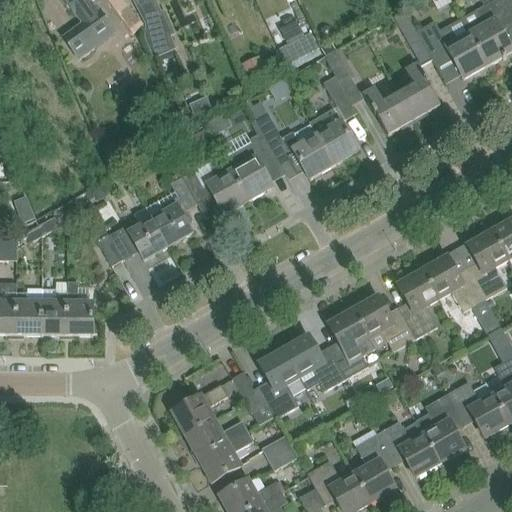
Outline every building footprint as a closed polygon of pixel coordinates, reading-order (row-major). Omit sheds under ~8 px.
[(115,36),(111,30),(99,14),(98,15),(90,4),(95,0),(61,0),(73,17),(75,15),(83,26),(64,40),(79,62),(95,50),(115,36)] [(123,0),(104,0),(132,36),(144,27),(123,0)] [(145,41),(153,60),(175,51),(169,38),(174,36),(164,14),(161,16),(154,0),(135,8),(146,27),(145,41)] [(470,37),(488,68),(502,60),(503,62),(506,60),(505,58),(511,53),(498,30),(511,22),(511,17),(502,0),(478,0),(484,9),(475,14),(484,30),(470,37)] [(511,0),(502,0),(511,17),(511,0)] [(410,48),(421,42),(417,36),(405,14),(394,20),(410,48)] [(434,26),(417,36),(421,42),(434,66),(450,58),(463,82),(488,68),(470,37),(456,45),(447,30),(439,34),(434,26)] [(335,80),(340,88),(351,82),(334,53),(324,59),(335,80)] [(243,66),(241,66),(248,82),(265,75),(259,59),(256,60),(243,66)] [(417,94),(401,103),(413,124),(440,109),(428,87),(429,87),(423,76),(419,69),(418,67),(406,73),(417,94)] [(345,123),(356,117),(351,108),(340,88),(335,80),(324,86),(330,97),(345,123)] [(388,138),(413,124),(401,103),(387,111),(375,91),(363,98),(364,100),(374,118),(376,117),(388,138)] [(334,169),(358,155),(334,112),(309,126),(310,128),(316,138),(334,169)] [(288,156),(281,144),(266,117),(255,124),(277,163),(288,156)] [(265,170),(277,163),(255,124),(250,126),(257,138),(249,142),(251,146),(223,162),(248,204),(273,190),(256,160),(259,158),(265,170)] [(300,166),(304,173),(310,183),(334,169),(316,138),(310,128),(294,137),(281,144),(288,156),(293,154),(300,166)] [(120,140),(103,148),(114,170),(131,162),(120,140)] [(194,174),(181,181),(196,207),(205,202),(209,200),(203,190),(206,188),(212,198),(220,212),(224,218),(248,204),(223,162),(213,167),(211,164),(197,172),(194,174)] [(147,211),(152,222),(168,250),(192,236),(185,224),(190,221),(192,224),(193,223),(187,213),(196,207),(181,181),(171,187),(176,196),(147,211)] [(99,185),(88,191),(95,203),(106,196),(99,185)] [(27,199),(14,204),(22,226),(35,221),(27,199)] [(54,220),(40,228),(45,237),(60,229),(54,220)] [(137,223),(109,239),(123,263),(134,257),(132,254),(137,251),(144,263),(168,250),(152,222),(141,229),(137,223)] [(511,260),(511,224),(492,235),(507,263),(511,260)] [(29,246),(45,237),(40,228),(24,236),(29,246)] [(495,270),(507,263),(492,235),(480,242),(479,242),(468,248),(481,272),(470,278),(484,303),(506,291),(495,270)] [(123,263),(109,239),(108,237),(97,244),(112,270),(123,263)] [(8,245),(0,245),(0,263),(17,264),(17,241),(8,245)] [(169,252),(133,269),(146,295),(182,278),(169,252)] [(444,262),(422,275),(438,302),(450,295),(462,316),(472,310),(488,338),(500,330),(484,303),(470,278),(460,284),(446,260),(444,261),(444,262)] [(425,310),(438,302),(422,275),(410,282),(410,281),(398,287),(412,311),(401,317),(415,342),(436,330),(425,310)] [(42,306),(42,339),(67,339),(67,300),(67,297),(67,285),(56,285),(56,292),(42,292),(42,306)] [(78,306),(78,285),(67,285),(67,297),(67,300),(67,339),(93,339),(93,336),(97,336),(97,319),(93,318),(93,306),(78,306)] [(5,306),(0,306),(0,338),(16,339),(16,297),(5,297),(5,306)] [(16,339),(42,339),(42,306),(28,306),(28,297),(24,297),(16,297),(16,339)] [(387,345),(393,355),(415,342),(401,317),(391,323),(386,315),(377,299),(375,301),(353,314),(368,342),(381,334),(387,345)] [(342,350),(331,356),(345,382),(367,369),(362,360),(374,353),(368,342),(353,314),(341,321),(340,320),(329,327),(342,350)] [(323,394),(345,382),(331,356),(321,362),(308,338),(305,340),(306,341),(284,354),(299,381),(311,374),(323,394)] [(266,406),(274,420),(275,422),(298,409),(286,388),(299,381),(284,354),(271,361),(271,360),(259,366),(272,390),(262,396),(267,406),(266,406)] [(511,360),(493,371),(505,392),(493,399),(509,427),(511,425),(511,360)] [(440,366),(431,370),(435,378),(444,373),(440,366)] [(232,382),(246,405),(258,398),(254,393),(244,375),(232,382)] [(468,386),(447,398),(461,424),(472,417),(485,441),(488,440),(488,439),(509,427),(493,399),(479,406),(468,386)] [(174,418),(186,439),(213,423),(207,411),(228,399),(221,388),(172,416),(173,419),(174,418)] [(258,398),(246,405),(251,415),(259,411),(266,406),(267,406),(262,396),(259,390),(254,393),(258,398)] [(428,417),(415,425),(422,437),(423,438),(439,467),(453,459),(453,460),(464,453),(454,434),(451,429),(461,424),(447,398),(424,410),(428,417)] [(192,452),(198,462),(247,435),(241,425),(221,436),(213,423),(186,439),(193,452),(192,452)] [(388,431),(377,438),(391,463),(392,463),(393,463),(402,457),(406,463),(416,481),(419,479),(418,478),(439,467),(423,438),(422,437),(415,425),(402,433),(398,426),(388,431)] [(366,471),(354,478),(369,506),(383,498),(384,499),(395,492),(382,469),(391,463),(377,438),(374,432),(352,445),(355,450),(366,471)] [(232,457),(252,445),(247,435),(198,462),(204,473),(205,472),(212,485),(211,485),(211,486),(240,470),(232,457)] [(267,464),(291,450),(284,438),(260,452),(267,464)] [(297,460),(291,450),(267,464),(273,474),(297,460)] [(306,477),(314,491),(316,491),(326,508),(323,503),(333,497),(341,511),(358,511),(369,506),(354,478),(341,485),(329,465),(306,477)] [(251,511),(281,495),(275,485),(255,497),(247,484),(219,500),(220,501),(221,500),(227,511),(251,511)] [(300,500),(306,511),(317,505),(321,511),(326,508),(316,491),(314,491),(300,500)] [(281,495),(251,511),(282,511),(281,509),(287,506),(281,495)]
